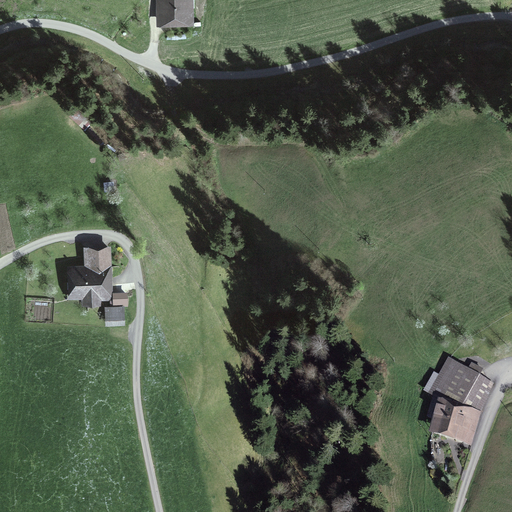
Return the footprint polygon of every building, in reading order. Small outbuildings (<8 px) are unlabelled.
[(162,0),(163,20),(187,20),(186,0),(162,0)] [(71,109),(85,124),(91,119),(77,104),(71,109)] [(87,304),(98,304),(98,300),(112,299),(113,278),(112,266),(109,266),(108,247),(88,248),(90,270),(75,270),(76,292),(87,292),(87,304)] [(107,320),(123,319),(123,308),(106,308),(107,320)] [(450,360),(431,394),(435,396),(428,417),(442,421),(439,430),(460,436),(464,441),(468,442),(467,443),(469,444),(478,416),(493,384),(479,376),(483,370),(472,364),(469,370),(450,360)]
